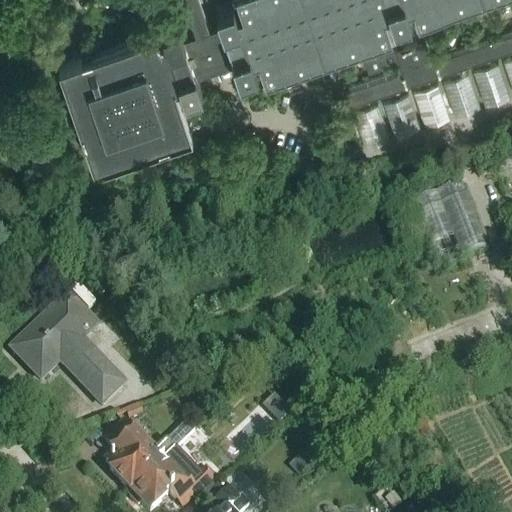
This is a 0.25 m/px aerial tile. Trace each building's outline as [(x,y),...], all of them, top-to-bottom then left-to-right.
[(210,25),(201,0),(186,0),(196,30),(183,35),(177,17),(153,25),(154,27),(56,61),(93,166),(190,132),(178,95),(201,87),(196,72),(216,66),(235,59),(240,73),(261,66),(264,77),(391,33),(387,22),(408,15),(417,42),(425,39),(418,17),(467,0),(226,0),(216,4),(222,21),(210,25)] [(403,71),(346,90),(351,105),(359,102),(368,99),(389,92),(398,89),(419,82),(428,79),(449,72),(459,69),(480,61),(489,58),(510,51),(511,50),(511,34),(433,61),(425,39),(417,42),(364,59),(369,72),(400,62),(403,71)] [(482,68),(475,70),(486,104),(509,96),(498,62),(491,65),(489,58),(480,61),(482,68)] [(452,78),(444,81),(455,114),(480,106),(469,73),(461,75),(459,69),(449,72),(452,78)] [(421,89),(414,91),(426,124),(449,116),(438,83),(431,85),(428,79),(419,82),(421,89)] [(391,99),(384,101),(395,134),(419,126),(408,93),(400,96),(398,89),(389,92),(391,99)] [(361,109),(354,111),(365,145),(389,137),(377,103),(370,106),(368,99),(359,102),(361,109)] [(442,267),(490,249),(465,181),(417,199),(442,267)] [(69,299),(12,352),(41,382),(60,364),(101,408),(122,387),(81,343),(97,329),(69,299)] [(455,352),(466,386),(479,382),(467,348),(455,352)] [(128,419),(142,413),(138,404),(124,409),(128,419)] [(184,426),(157,453),(150,455),(122,425),(104,443),(115,455),(105,465),(110,470),(108,472),(130,495),(161,466),(193,435),(184,426)] [(252,431),(241,442),(250,452),(261,440),(252,431)] [(161,466),(130,495),(131,495),(128,498),(137,508),(140,505),(147,511),(152,511),(169,497),(182,511),(198,496),(216,479),(206,468),(197,477),(187,485),(177,475),(172,476),(161,466)] [(243,511),(248,508),(232,491),(214,508),(217,511),(243,511)]
